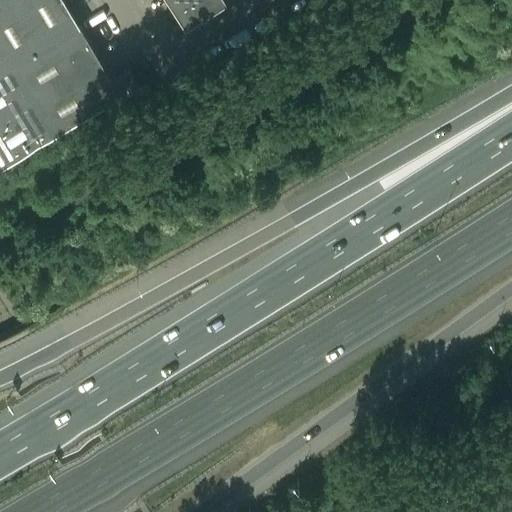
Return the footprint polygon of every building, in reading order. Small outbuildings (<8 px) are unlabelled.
[(44,38),(20,0),(0,0),(0,42),(9,58),(44,38)] [(77,18),(66,0),(20,0),(44,38),(77,18)] [(170,0),(185,22),(219,0),(170,0)] [(77,18),(44,38),(9,58),(39,108),(107,68),(77,18)] [(0,63),(9,58),(0,42),(0,63)] [(9,58),(0,63),(0,132),(39,108),(9,58)] [(53,132),(121,92),(139,81),(129,64),(111,75),(107,68),(39,108),(53,132)] [(0,163),(53,132),(39,108),(0,132),(0,163)]
